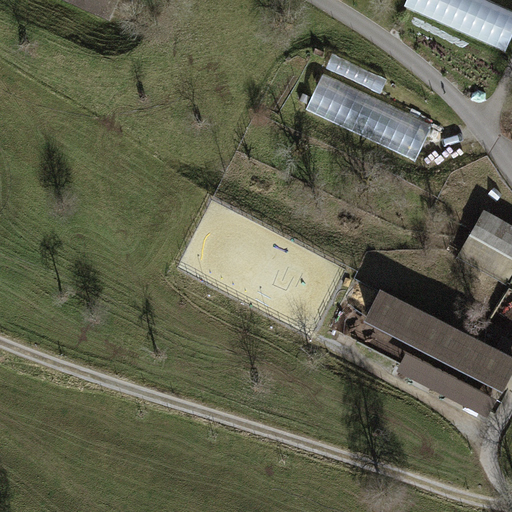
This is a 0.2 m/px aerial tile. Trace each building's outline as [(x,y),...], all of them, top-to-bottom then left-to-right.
[(57,0),(111,23),(121,0),(57,0)] [(511,45),(511,18),(470,0),(410,0),(406,10),(508,56),(511,45)] [(431,125),(322,77),(307,109),(416,157),(431,125)] [(511,275),(511,224),(485,209),(458,257),(507,284),(511,275)] [(380,286),(364,317),(504,389),(511,372),(511,338),(503,334),(497,346),(380,286)] [(497,398),(406,351),(396,370),(487,417),(497,398)]
